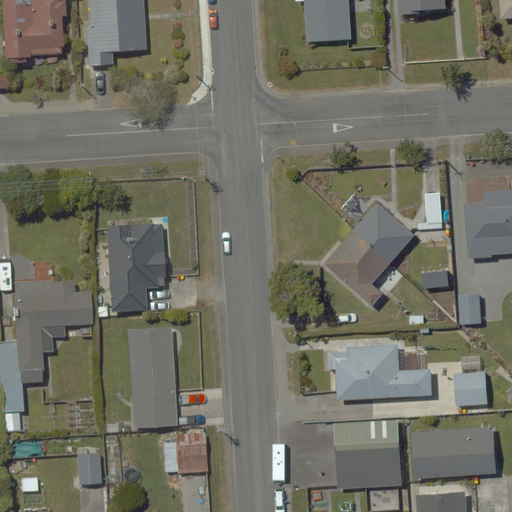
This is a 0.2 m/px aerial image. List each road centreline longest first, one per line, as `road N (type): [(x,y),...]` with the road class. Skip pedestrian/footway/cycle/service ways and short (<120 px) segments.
road 1 (residential): [(239,125),(263,511)]
road 2 (residential): [(239,125),(511,109)]
road 3 (residential): [(0,140),(239,125)]
road 4 (residential): [(231,0),(239,125)]
